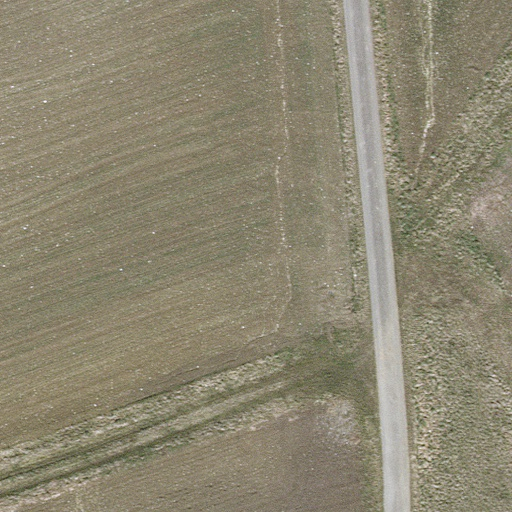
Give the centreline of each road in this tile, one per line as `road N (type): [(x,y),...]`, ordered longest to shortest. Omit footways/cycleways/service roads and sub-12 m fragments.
road 1 (track): [(386,511),(349,0)]
road 2 (track): [(0,479),(374,346)]
